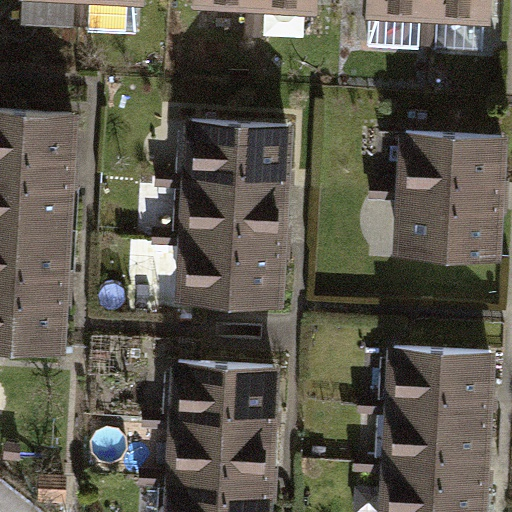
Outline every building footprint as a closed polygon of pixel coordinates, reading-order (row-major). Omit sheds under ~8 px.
[(199,0),(199,6),(262,8),(262,0),(199,0)] [(262,0),(262,8),(326,11),(326,0),(262,0)] [(367,0),(367,14),(431,16),(431,0),(367,0)] [(431,0),(431,16),(494,19),(494,0),(431,0)] [(0,112),(0,171),(79,176),(83,117),(0,112)] [(192,116),(189,175),(291,182),(295,123),(192,116)] [(404,136),(400,195),(502,202),(506,143),(404,136)] [(0,171),(0,230),(76,235),(79,176),(0,171)] [(189,175),(185,234),(287,240),(291,182),(189,175)] [(400,195),(396,254),(498,260),(502,202),(400,195)] [(0,230),(0,289),(72,294),(76,235),(0,230)] [(185,234),(181,292),(283,299),(287,240),(185,234)] [(0,289),(0,348),(68,353),(72,294),(0,289)] [(391,343),(388,404),(497,410),(500,349),(391,343)] [(178,362),(174,421),(276,428),(280,369),(178,362)] [(388,404),(385,463),(494,468),(497,410),(388,404)] [(174,421),(170,480),(272,487),(276,428),(174,421)] [(385,463),(382,511),(491,511),(494,468),(385,463)] [(170,480),(168,511),(270,511),(272,487),(170,480)]
